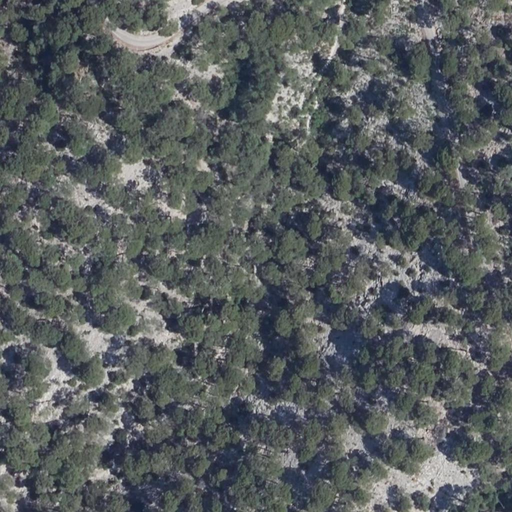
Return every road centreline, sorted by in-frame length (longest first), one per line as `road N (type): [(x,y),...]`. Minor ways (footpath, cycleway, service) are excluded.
road 1 (unclassified): [(417,0),(454,169),(499,310),(511,321)]
road 2 (unclassified): [(85,0),(102,25),(160,42),(226,0)]
